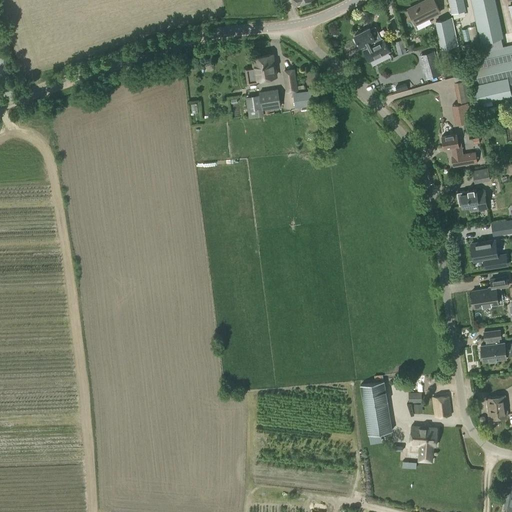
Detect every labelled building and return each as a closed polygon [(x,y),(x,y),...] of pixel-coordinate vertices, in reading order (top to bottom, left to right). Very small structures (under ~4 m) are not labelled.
[(415,5),(407,9),(408,11),(407,11),(411,18),(411,17),(417,29),(418,28),(416,24),(439,12),(433,0),(424,0),(420,3),(415,5)] [(463,0),(448,0),(452,13),(466,10),(463,0)] [(492,0),(471,0),(480,42),(481,42),(483,49),(502,45),(492,0)] [(452,17),(435,21),(441,49),(458,45),(452,17)] [(369,28),(354,35),(359,47),(364,45),(366,48),(363,50),(368,61),(389,51),(384,40),(381,41),(375,27),(370,30),(369,28)] [(399,53),(404,51),(399,39),(394,41),(399,53)] [(511,44),(466,55),(472,85),(511,75),(511,44)] [(429,53),(432,62),(422,65),(426,79),(440,74),(434,51),(429,53)] [(256,68),(248,69),(250,82),(258,81),(258,78),(274,76),(271,54),(254,57),(256,68)] [(292,69),(283,71),(286,91),(295,89),(292,69)] [(508,79),(472,87),(475,103),(511,95),(508,79)] [(458,104),(451,105),(455,124),(469,121),(470,121),(466,102),(470,101),(466,81),(454,83),(458,104)] [(396,86),(398,92),(409,89),(407,83),(396,86)] [(276,89),(258,92),(261,109),(279,106),(276,89)] [(318,104),(317,91),(294,94),(295,106),(318,104)] [(258,95),(247,96),(250,110),(260,108),(258,95)] [(469,121),(471,132),(477,131),(476,120),(469,121)] [(456,134),(441,136),(443,149),(451,148),(452,156),(451,156),(453,167),(477,162),(475,152),(462,154),(459,137),(457,138),(456,134)] [(487,169),(472,171),(474,182),(489,179),(487,169)] [(467,189),(456,191),(459,205),(462,205),(462,206),(469,205),(470,211),(487,208),(485,197),(485,196),(484,190),(476,192),(475,188),(474,188),(473,187),(467,188),(467,189)] [(511,221),(492,224),(494,236),(511,233),(511,221)] [(495,239),(471,243),(474,260),(484,259),(485,268),(508,265),(506,254),(498,255),(495,239)] [(492,288),(472,291),(473,299),(472,301),(473,305),(474,305),(474,307),(499,304),(496,288),(508,286),(507,277),(491,279),(492,288)] [(481,352),(479,352),(480,359),(482,359),(483,361),(506,358),(504,342),(499,342),(498,337),(501,337),(500,329),(484,331),(485,339),(488,339),(488,344),(481,345),(481,352)] [(384,381),(359,385),(367,433),(392,429),(384,381)] [(423,402),(423,393),(408,393),(408,403),(423,402)] [(505,395),(486,398),(489,419),(508,416),(505,395)] [(449,396),(434,398),(436,416),(451,414),(449,396)] [(411,427),(410,445),(420,445),(419,461),(432,462),(433,446),(436,446),(436,428),(411,427)]
